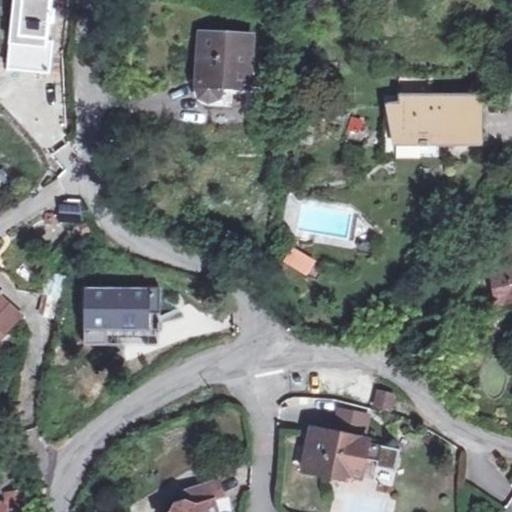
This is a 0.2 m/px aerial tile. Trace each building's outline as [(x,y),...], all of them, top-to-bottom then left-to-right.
[(17,0),(8,74),(54,77),(58,0),(17,0)] [(222,79),(247,81),(249,42),(194,38),(191,97),(220,99),(222,79)] [(245,102),(247,81),(222,79),(220,99),(245,102)] [(424,144),(424,149),(437,149),(438,140),(486,141),(485,96),(401,95),(400,105),(390,105),(392,144),(424,144)] [(511,235),(496,253),(511,297),(511,235)] [(117,338),(157,336),(156,308),(168,307),(168,289),(93,292),(94,346),(116,345),(117,338)] [(0,322),(11,309),(0,300),(0,322)] [(11,309),(0,322),(0,352),(25,323),(11,309)] [(372,408),(391,413),(396,394),(377,390),(372,408)] [(349,421),(345,444),(374,449),(379,427),(349,421)] [(345,444),(324,439),(315,484),(337,489),(339,483),(372,489),(376,471),(388,473),(387,478),(408,482),(412,460),(392,456),(391,459),(379,457),(380,451),(374,449),(345,444)] [(231,511),(236,510),(231,493),(196,505),(198,511),(231,511)] [(13,504),(12,511),(32,511),(33,503),(13,504)]
